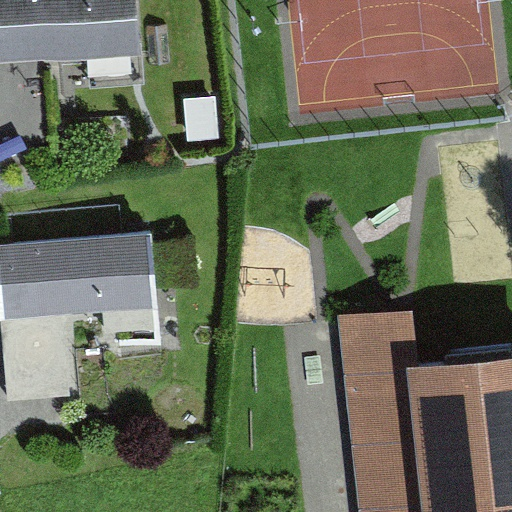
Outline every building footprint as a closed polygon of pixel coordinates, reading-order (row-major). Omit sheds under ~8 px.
[(138,0),(0,0),(0,63),(142,54),(138,0)] [(222,139),(218,95),(185,98),(189,142),(222,139)] [(153,231),(0,243),(0,304),(1,319),(64,314),(105,311),(106,332),(160,328),(153,231)] [(425,511),(410,362),(420,361),(414,310),(341,318),(361,511),(425,511)] [(8,401),(71,396),(64,314),(1,319),(8,401)] [(511,511),(511,351),(420,361),(410,362),(425,511),(511,511)]
